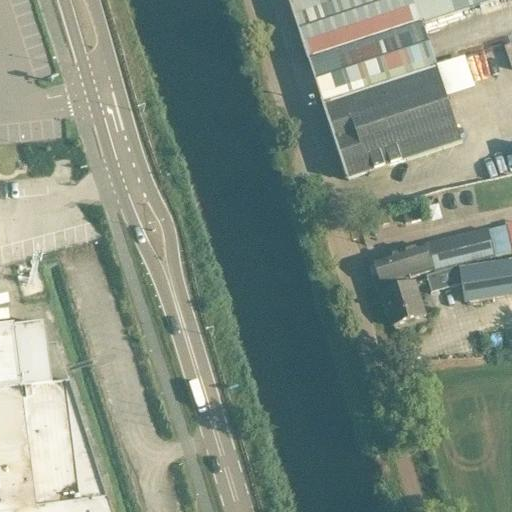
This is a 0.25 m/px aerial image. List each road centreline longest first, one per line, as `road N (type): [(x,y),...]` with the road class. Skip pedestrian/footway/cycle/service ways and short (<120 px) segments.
road 1 (unclassified): [(415,511),(259,0)]
road 2 (secondary): [(240,511),(167,284)]
